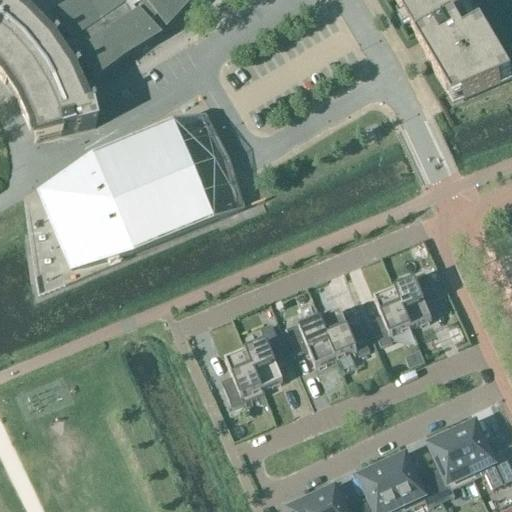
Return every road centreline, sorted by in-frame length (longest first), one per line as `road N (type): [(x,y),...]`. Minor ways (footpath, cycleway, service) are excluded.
road 1 (residential): [(175,333),(431,228)]
road 2 (residential): [(231,455),(487,352)]
road 3 (residential): [(505,391),(254,504)]
road 4 (residential): [(346,0),(457,217)]
road 5 (residential): [(431,228),(487,352)]
road 6 (residential): [(175,333),(231,455)]
road 7 (residential): [(511,324),(457,217)]
